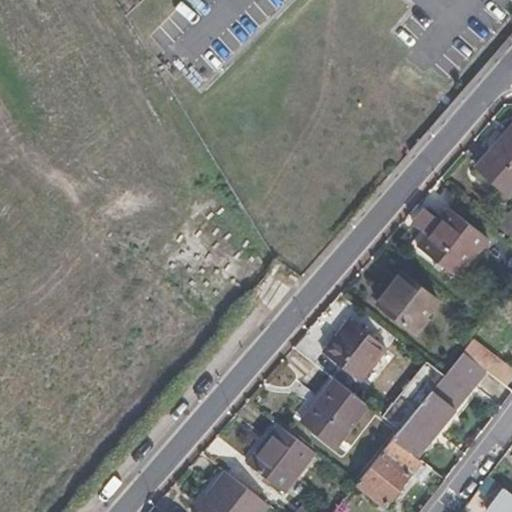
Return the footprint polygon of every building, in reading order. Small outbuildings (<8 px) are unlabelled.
[(482,166),(511,192),(511,191),(511,122),(494,144),(498,147),(482,166)] [(449,205),(439,217),(417,243),(443,264),(456,275),(488,237),(449,205)] [(511,237),(511,207),(497,225),(511,237)] [(417,243),(439,217),(433,211),(407,241),(439,269),(443,264),(417,243)] [(376,301),(415,334),(429,319),(423,314),(437,298),(402,269),(376,301)] [(511,287),(501,302),(507,307),(511,300),(511,287)] [(383,348),(349,319),(323,349),(357,378),(383,348)] [(485,371),(500,352),(476,333),(461,352),(483,369),(485,371)] [(410,453),(416,457),(458,406),(444,395),(450,387),(461,396),(483,369),(461,352),(445,373),(434,386),(430,391),(423,399),(399,430),(392,439),(410,453)] [(485,371),(504,385),(511,374),(511,361),(500,352),(485,371)] [(445,373),(432,363),(411,390),(423,399),(430,391),(434,386),(445,373)] [(334,377),(331,373),(316,391),(320,394),(334,377)] [(320,394),(316,391),(312,387),(291,411),(337,449),(372,408),(334,377),(320,394)] [(279,422),(275,419),(264,434),(268,437),(279,422)] [(279,422),(268,437),(247,464),(283,492),(316,451),(279,422)] [(383,506),(408,473),(419,460),(416,457),(410,453),(392,439),(357,483),(355,485),(383,506)] [(420,482),(430,468),(428,467),(419,460),(408,473),(420,482)] [(226,472),(223,469),(211,484),(214,487),(226,472)] [(226,472),(214,487),(195,511),(261,511),(268,504),(226,472)] [(487,511),(511,511),(511,495),(495,482),(478,504),(487,511)]
